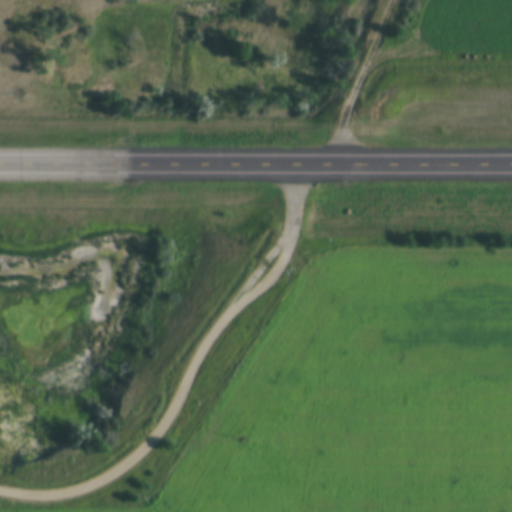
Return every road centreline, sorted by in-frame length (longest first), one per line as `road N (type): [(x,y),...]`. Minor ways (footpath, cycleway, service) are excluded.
road 1 (primary): [(511,160),(0,160)]
road 2 (track): [(344,160),(348,106),(387,0)]
